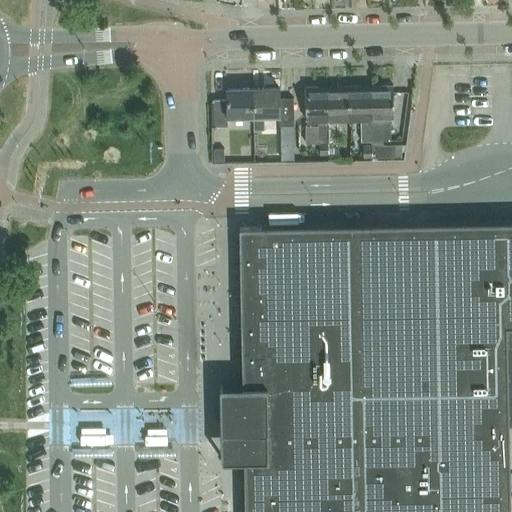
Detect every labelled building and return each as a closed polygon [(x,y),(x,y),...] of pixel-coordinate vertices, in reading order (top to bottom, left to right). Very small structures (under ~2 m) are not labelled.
[(372,140),(391,140),(391,117),(394,117),(393,84),(380,85),(381,91),(371,91),(372,140)] [(339,154),(339,126),(339,118),(350,118),(349,85),(337,86),(337,92),(328,92),(329,143),(330,158),(338,158),(338,154),(339,154)] [(360,141),(372,141),(372,140),(371,91),(361,91),(361,85),(349,85),(350,118),(360,118),(360,141)] [(306,86),(307,113),(307,119),(318,118),(319,125),(319,126),(319,143),(320,143),(328,143),(329,143),(328,92),(317,92),(317,86),(306,86)] [(227,115),(228,115),(253,115),(254,115),(253,87),(227,88),(228,99),(211,99),(211,126),(227,126),(227,115)] [(280,97),(280,96),(279,87),(253,87),(254,115),(253,115),(254,130),(265,130),(264,114),(279,114),(279,126),(294,126),(293,97),(280,97)] [(319,125),(305,126),(305,143),(319,143),(319,126),(319,125)] [(328,143),(320,143),(320,155),(328,154),(328,143)] [(371,144),(363,144),(364,157),(372,157),(372,144),(371,144)] [(384,144),(372,144),(372,157),(400,157),(402,144),(384,144)] [(214,161),(225,161),(224,148),(214,149),(214,161)] [(294,149),(281,149),(281,160),(294,159),(294,149)] [(213,409),(213,410),(213,411),(213,412),(213,413),(214,414),(214,415),(214,416),(215,417),(216,418),(217,418),(218,419),(219,420),(220,420),(221,421),(222,421),(223,421),(224,421),(224,432),(243,431),(244,460),(244,511),(510,511),(509,426),(511,425),(511,221),(292,226),(239,227),(242,385),(242,388),(224,388),(224,399),(223,399),(222,399),(221,399),(220,399),(220,400),(219,400),(218,401),(217,401),(216,402),(215,403),(215,404),(214,404),(214,405),(214,406),(213,407),(213,408),(213,409)]
